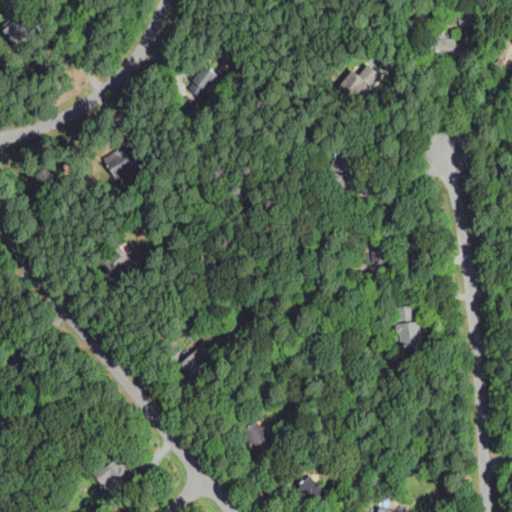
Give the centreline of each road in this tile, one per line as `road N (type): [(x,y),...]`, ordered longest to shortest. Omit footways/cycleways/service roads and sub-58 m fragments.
road 1 (residential): [(0,221),(232,511)]
road 2 (residential): [(486,511),(477,341),(447,151)]
road 3 (residential): [(168,0),(143,52),(108,87),(57,120),(0,136)]
